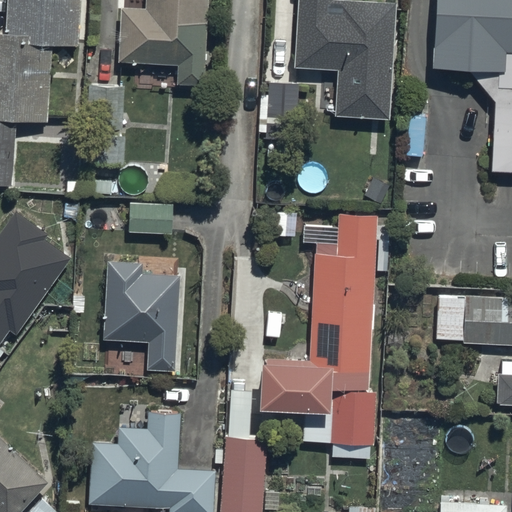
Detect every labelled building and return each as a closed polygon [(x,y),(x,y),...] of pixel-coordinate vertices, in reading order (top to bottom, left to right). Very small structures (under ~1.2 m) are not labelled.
[(80,48),(82,0),(6,0),(5,33),(0,32),(0,185),(12,186),(16,121),(48,123),(53,47),(80,48)] [(203,86),(208,0),(146,0),(146,9),(121,8),(118,62),(178,66),(177,85),(203,86)] [(298,0),(294,67),(338,70),(335,117),(390,120),(398,3),(352,0),(298,0)] [(511,0),(434,0),(430,70),(473,74),(492,97),(488,172),(511,173),(511,0)] [(122,81),(84,80),(82,159),(123,160),(124,133),(117,133),(117,127),(121,127),(122,81)] [(292,163),(295,83),(267,81),(266,92),(259,91),(258,130),(266,130),(265,162),(292,163)] [(421,157),(423,112),(407,112),(405,156),(421,157)] [(171,201),(127,200),(127,230),(170,231),(171,201)] [(50,235),(17,212),(0,235),(0,347),(11,332),(17,336),(73,259),(46,240),(50,235)] [(379,217),(340,215),(338,257),(316,255),(311,364),(265,361),(262,413),(333,417),(332,445),(375,447),(378,393),(369,392),(379,217)] [(144,264),(107,262),(103,341),(150,343),(148,371),(176,372),(181,277),(143,275),(144,264)] [(511,297),(465,296),(463,344),(511,346),(511,297)] [(511,374),(498,374),(497,405),(511,405),(511,374)] [(148,430),(120,429),(119,445),(93,444),(90,506),(170,510),(170,511),(214,511),(216,472),(179,470),(182,414),(149,413),(148,430)] [(265,435),(222,433),(219,511),(259,511),(260,508),(277,508),(278,488),(263,488),(265,435)] [(23,511),(50,484),(0,437),(0,511),(23,511)] [(504,511),(505,501),(438,499),(437,511),(504,511)]
